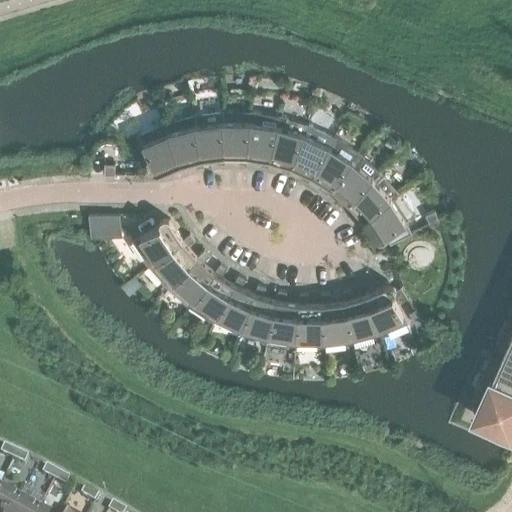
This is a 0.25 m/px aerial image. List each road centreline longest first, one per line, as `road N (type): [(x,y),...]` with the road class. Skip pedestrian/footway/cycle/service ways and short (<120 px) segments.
road 1 (residential): [(202,204),(276,253),(333,253),(293,211),(224,197)]
road 2 (residential): [(0,207),(146,195),(202,204)]
